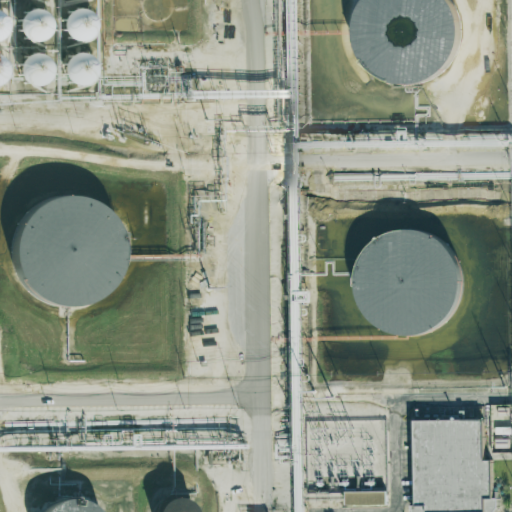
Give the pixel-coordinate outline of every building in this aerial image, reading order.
[(445,0),(453,15),(453,33),(448,48),(439,61),(420,73),(404,76),(379,71),(362,57),(353,38),(352,18),(358,0),(445,0)] [(19,11),(25,6),(33,5),(40,7),(46,12),(48,19),(47,27),(43,32),(35,37),(26,36),(20,32),(16,25),(16,18),(19,11)] [(62,12),(68,7),(77,6),(84,8),(89,13),(91,20),(90,28),(87,33),(78,38),(70,37),(64,33),(59,26),(59,19),(62,12)] [(0,14),(0,36),(10,22),(0,14)] [(62,54),(67,49),(76,48),(83,50),(88,56),(90,62),(89,70),(86,75),(77,80),(69,79),(63,76),(59,68),(58,61),(62,54)] [(22,55),(28,50),(36,49),(43,51),(48,56),(51,63),(50,71),(46,76),(38,81),(29,80),(23,76),(19,69),(19,62),(22,55)] [(7,276),(1,259),(1,241),(7,224),(18,210),(33,200),(50,195),(69,196),(87,203),(101,216),(110,233),(113,253),(109,271),(99,288),(84,300),(67,306),(49,306),(32,301),(17,290),(7,276)] [(368,250),(380,238),(396,231),(413,229),(431,233),(446,243),(457,257),(463,273),(463,291),(457,308),(445,322),(430,331),(414,335),(397,333),(381,326),(368,314),(360,299),(357,282),(360,265),(368,250)] [(414,420),(415,506),(411,506),(410,511),(495,511),(496,491),(491,491),(491,460),(482,460),(481,419),(414,420)] [(386,504),(386,491),(345,492),(346,506),(386,504)] [(39,511),(40,511),(47,504),(57,498),(67,496),(78,497),(88,501),(96,508),(98,511),(39,511)] [(153,511),(155,508),(159,503),(163,499),(169,497),(175,497),(181,498),(186,501),(190,505),(193,510),(193,511),(153,511)]
